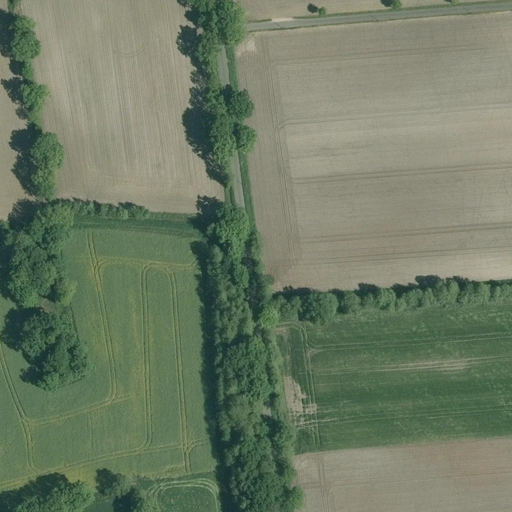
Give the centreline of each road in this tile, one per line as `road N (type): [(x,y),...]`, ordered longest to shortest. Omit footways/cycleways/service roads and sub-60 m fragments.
road 1 (unclassified): [(281,511),(218,29)]
road 2 (unclassified): [(511,6),(218,29)]
